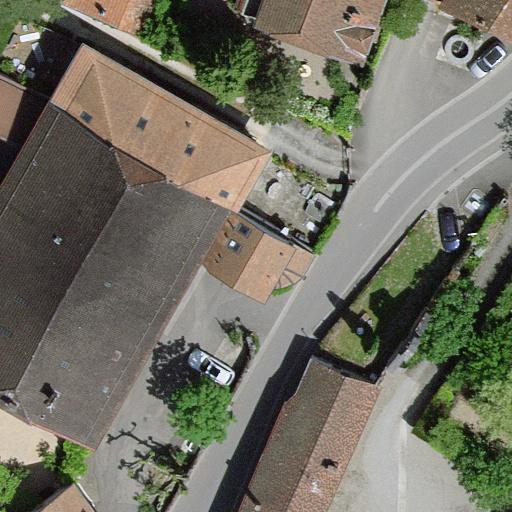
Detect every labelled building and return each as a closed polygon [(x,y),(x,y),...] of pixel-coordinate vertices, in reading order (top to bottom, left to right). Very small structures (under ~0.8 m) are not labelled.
[(160,0),(74,0),(149,29),(160,0)] [(274,0),(268,18),(365,52),(383,0),(274,0)] [(511,0),(452,0),(511,24),(511,0)] [(41,148),(0,221),(0,375),(103,432),(203,252),(271,287),(286,285),(297,281),(304,275),(318,251),(238,208),(271,149),(94,52),(61,111),(41,148)] [(61,111),(0,76),(0,125),(41,148),(61,111)] [(328,511),(376,386),(317,364),(300,407),(294,405),(253,511),(328,511)] [(92,511),(74,486),(37,511),(92,511)]
